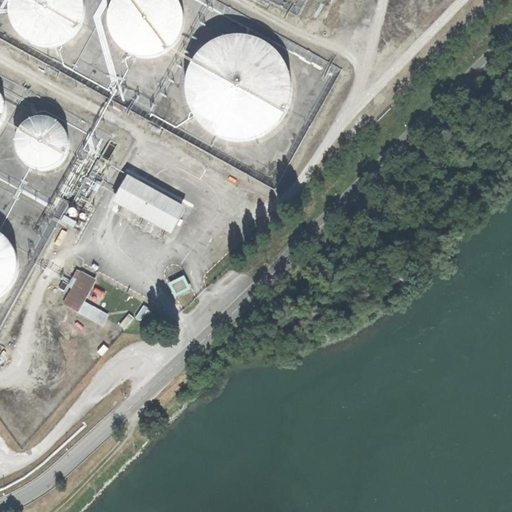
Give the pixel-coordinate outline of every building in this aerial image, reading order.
[(58,45),(71,37),(79,25),(81,11),(79,0),(10,0),(8,11),(11,24),(19,36),(30,44),(45,47),(58,45)] [(158,56),(170,48),(178,36),(181,23),(178,9),(172,0),(116,0),(111,7),(108,22),(111,36),(119,48),(129,56),(144,59),(158,56)] [(264,134),(273,126),(282,116),(287,104),(289,92),(287,79),(281,63),(274,54),(263,46),(252,41),(239,39),(225,41),(212,46),(202,53),(193,65),(188,77),(187,90),(189,105),(194,117),(201,125),(213,134),(227,140),(237,141),(249,140),(264,134)] [(51,167),(59,160),(64,151),(65,141),(62,131),(56,124),(47,119),(37,118),(27,121),(19,127),(15,134),(13,146),(16,155),(23,164),(30,168),(42,169),(51,167)] [(129,188),(122,199),(169,226),(175,214),(129,188)] [(0,295),(4,293),(12,281),(14,267),(12,253),(4,241),(0,238),(0,295)] [(62,306),(75,313),(92,280),(80,273),(62,306)] [(170,287),(175,297),(182,294),(187,291),(182,280),(170,287)] [(106,345),(97,354),(103,360),(112,351),(106,345)]
